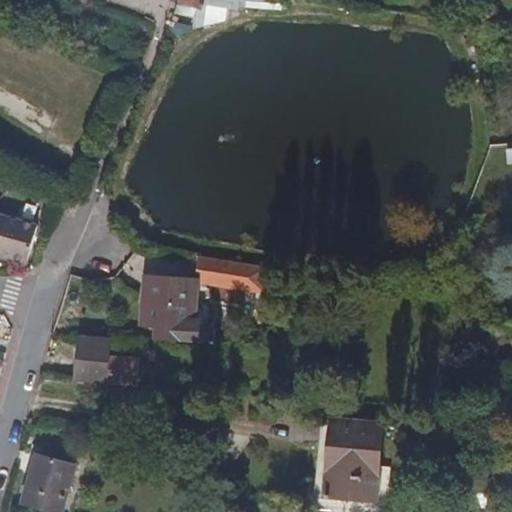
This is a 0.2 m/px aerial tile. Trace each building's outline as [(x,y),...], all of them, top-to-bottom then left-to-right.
[(212,0),(197,0),(179,2),(176,14),(167,41),(173,46),(197,30),(230,15),(231,4),(212,0)] [(287,0),(252,0),(252,4),(286,9),(287,0)] [(0,255),(29,265),(37,238),(39,227),(0,214),(0,255)] [(268,265),(200,254),(198,281),(268,286),(268,265)] [(195,326),(198,281),(150,277),(147,322),(195,326)] [(112,335),(86,334),(85,349),(81,349),(79,382),(109,384),(109,378),(138,380),(139,358),(111,355),(112,335)] [(261,344),(270,344),(269,334),(262,334),(261,344)] [(209,374),(188,373),(187,383),(209,384),(209,374)] [(329,443),(380,446),(383,422),(331,418),(329,443)] [(376,500),(380,446),(329,443),(325,495),(376,500)] [(77,462),(40,453),(27,501),(65,510),(77,462)]
